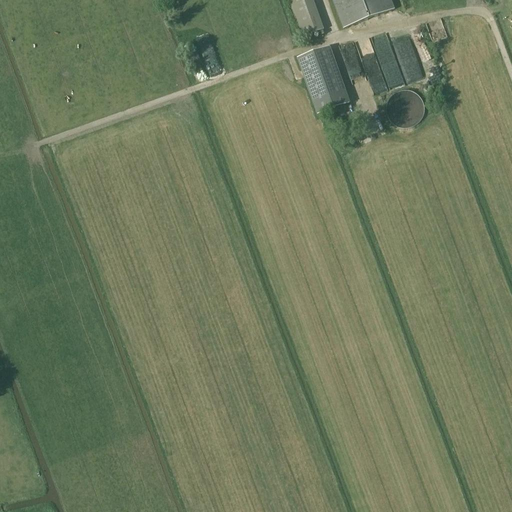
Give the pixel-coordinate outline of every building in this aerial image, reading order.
[(314,0),(290,0),(299,30),(306,28),(308,34),(324,30),(314,0)] [(332,0),(344,30),(394,11),(390,0),(332,0)] [(360,54),(373,96),(403,87),(387,34),(371,39),(373,48),(359,53),(356,44),(341,49),(344,59),(360,54)] [(408,83),(417,80),(406,43),(397,46),(400,56),(406,54),(408,60),(401,62),(408,83)] [(350,107),(335,49),(299,58),(315,116),(350,107)] [(418,112),(419,101),(410,100),(409,114),(408,114),(407,120),(414,121),(414,118),(421,119),(421,113),(418,112)]
